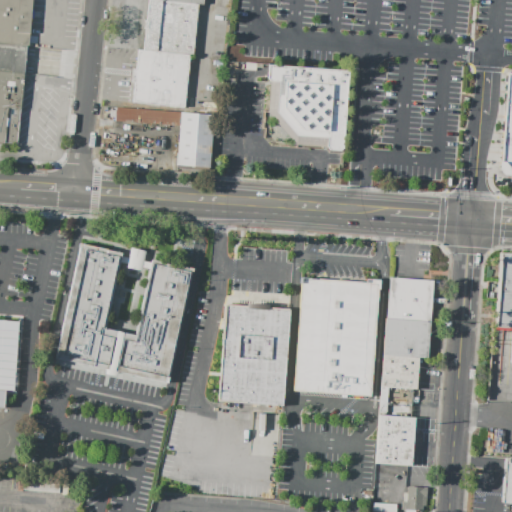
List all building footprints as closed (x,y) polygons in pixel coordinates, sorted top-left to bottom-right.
[(0,0),(31,0),(29,42),(0,40),(0,0)] [(158,0),(198,4),(192,55),(189,54),(143,50),(147,0),(158,0)] [(0,44),(28,47),(27,64),(25,64),(24,73),(23,73),(16,143),(0,141),(0,44)] [(138,49),(143,50),(189,54),(184,108),(133,103),(135,82),(131,81),(133,69),(136,69),(138,49)] [(269,65),(348,71),(343,148),(339,152),(328,151),(325,147),(296,145),(268,112),(270,81),(268,78),(269,65)] [(499,170),(505,175),(511,175),(511,73),(507,73),(499,170)] [(65,85),(40,81),(41,76),(66,80),(65,85)] [(29,107),(24,107),(27,81),(32,82),(29,107)] [(61,97),(66,97),(65,105),(70,105),(67,130),(62,130),(63,122),(62,122),(60,138),(43,136),(44,125),(45,121),(58,122),(61,97)] [(209,170),(177,168),(180,126),(115,121),(116,107),(213,115),(209,170)] [(192,269),(150,260),(151,258),(145,257),(146,252),(131,248),(130,253),(127,252),(126,253),(80,243),(54,357),(105,369),(104,374),(115,376),(117,371),(166,382),(192,269)] [(511,253),(501,253),(495,327),(511,328),(511,253)] [(389,277),(433,281),(430,320),(386,317),(389,277)] [(302,278),(317,279),(316,288),(324,288),(364,291),(365,283),(365,278),(380,279),(371,397),(294,391),(302,278)] [(317,279),(365,283),(364,291),(316,288),(317,279)] [(225,305),(246,306),(246,308),(267,310),(268,308),(289,309),(282,406),(218,401),(225,305)] [(0,317),(10,318),(4,409),(0,408),(0,317)] [(383,354),(427,358),(429,322),(386,318),(383,354)] [(384,356),(419,359),(416,390),(413,390),(411,417),(379,415),(384,356)] [(376,464),(379,416),(414,418),(411,466),(376,464)] [(511,502),(511,457),(503,457),(501,502),(511,502)] [(408,487),(426,488),(425,491),(427,491),(426,511),(416,511),(384,511),(373,511),(373,504),(396,506),(397,500),(402,500),(402,502),(407,502),(408,487)]
